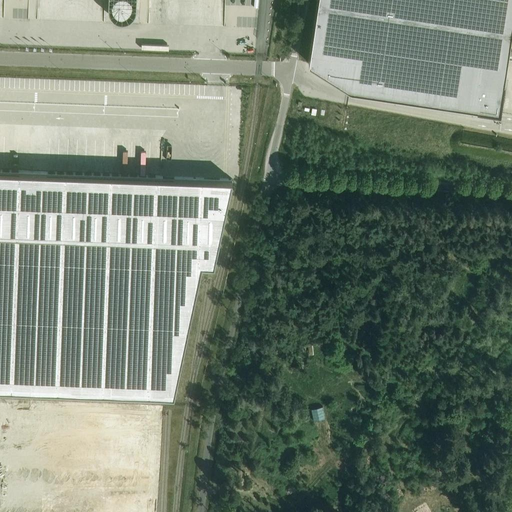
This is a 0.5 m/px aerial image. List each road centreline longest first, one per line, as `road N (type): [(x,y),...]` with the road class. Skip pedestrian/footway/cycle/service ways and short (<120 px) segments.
road 1 (unclassified): [(198,511),(203,454),(274,174)]
road 2 (unclassified): [(0,58),(291,68)]
road 3 (unclassified): [(511,190),(274,174)]
